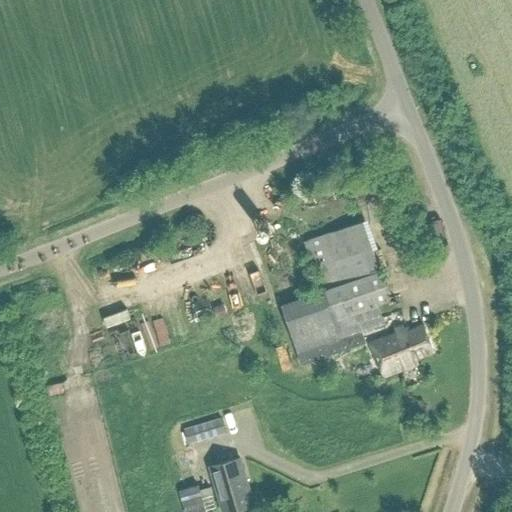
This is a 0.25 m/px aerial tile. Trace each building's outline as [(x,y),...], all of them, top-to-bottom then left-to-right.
[(332,358),(331,354),(362,344),(358,331),(385,322),(379,304),(391,299),(365,221),(305,241),(322,291),(282,304),(302,364),(317,359),(319,363),(332,358)] [(95,269),(99,280),(116,275),(113,263),(95,269)] [(174,289),(187,312),(199,306),(186,283),(174,289)] [(126,294),(104,304),(110,317),(132,307),(126,294)] [(407,330),(371,342),(383,376),(419,364),(417,359),(436,353),(427,326),(408,332),(407,330)] [(37,391),(60,386),(57,372),(34,377),(37,391)] [(221,416),(188,426),(192,441),(226,431),(221,416)] [(232,511),(254,506),(240,458),(211,467),(223,511),(232,511)] [(198,485),(178,490),(185,511),(215,511),(218,511),(211,488),(200,492),(198,485)]
